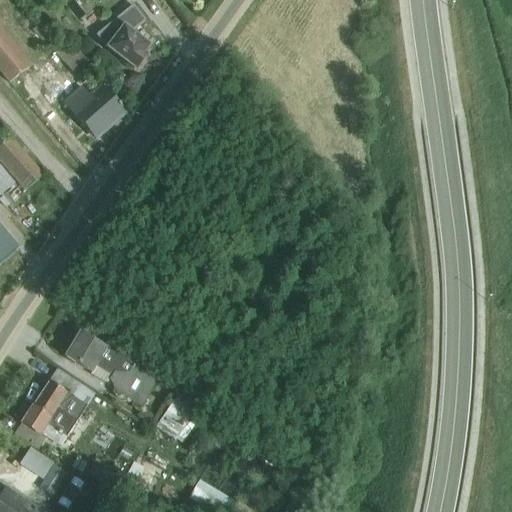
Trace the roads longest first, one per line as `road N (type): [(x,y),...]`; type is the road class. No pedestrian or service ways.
road 1 (tertiary): [(420,0),(459,290),(457,381),(436,511)]
road 2 (tertiary): [(0,350),(240,0)]
